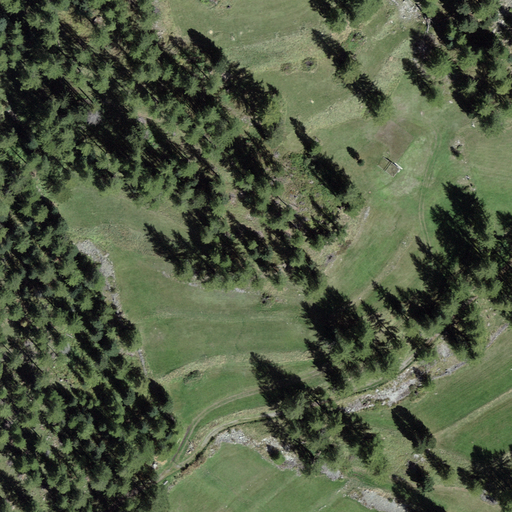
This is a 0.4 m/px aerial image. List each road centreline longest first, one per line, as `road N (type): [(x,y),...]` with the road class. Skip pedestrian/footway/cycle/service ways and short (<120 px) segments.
road 1 (track): [(169,472),(199,416),(356,357),(424,299),(433,262),(422,211),(436,148)]
road 2 (track): [(169,472),(226,425),(376,381),(511,264)]
